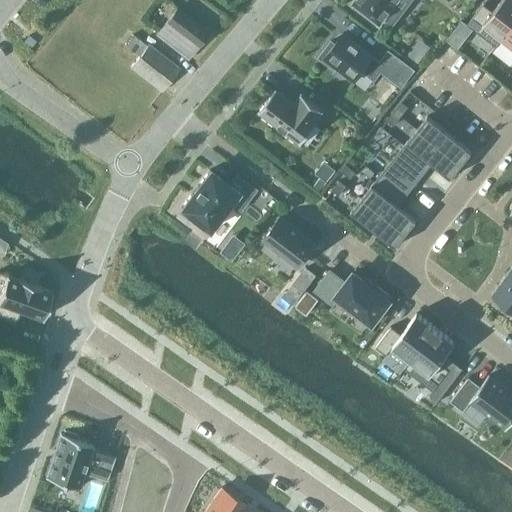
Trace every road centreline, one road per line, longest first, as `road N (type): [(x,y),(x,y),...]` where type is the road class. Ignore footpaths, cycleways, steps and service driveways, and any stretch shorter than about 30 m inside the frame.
road 1 (residential): [(71,320),(345,511)]
road 2 (residential): [(511,364),(414,289),(406,271),(420,242),(511,129)]
road 3 (residential): [(139,168),(277,0)]
road 4 (residential): [(51,375),(184,466),(174,511)]
road 5 (residential): [(0,67),(139,168)]
road 6 (residential): [(71,320),(139,168)]
road 7 (residential): [(4,511),(51,375)]
